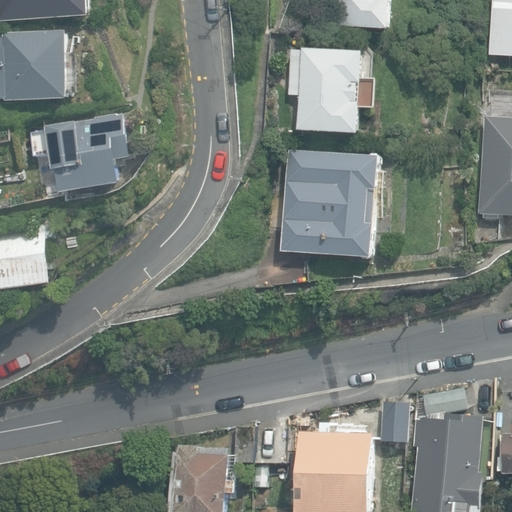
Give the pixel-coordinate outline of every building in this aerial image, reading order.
[(0,0),(0,19),(3,20),(3,23),(95,17),(96,17),(94,0),(0,0)] [(332,26),(395,31),(397,0),(321,0),(320,22),(333,23),(332,26)] [(511,0),(490,0),(488,54),(511,55),(511,0)] [(0,98),(12,99),(12,100),(80,99),(80,54),(76,30),(8,32),(8,34),(8,37),(0,36),(0,98)] [(303,131),(365,135),(367,104),(366,104),(361,103),(362,83),(368,84),(369,54),(307,50),(295,50),(292,95),(305,96),(303,131)] [(511,91),(492,91),(490,117),(488,117),(482,214),(511,215),(511,91)] [(56,150),(63,194),(126,184),(123,160),(136,158),(130,114),(129,114),(53,125),(54,130),(34,133),(37,153),(56,150)] [(286,252),(377,259),(377,258),(380,225),(377,225),(380,190),(382,190),(383,187),(385,158),(293,151),(286,252)] [(0,229),(0,290),(55,283),(54,269),(58,269),(54,240),(60,239),(57,222),(0,229)] [(431,416),(472,409),(468,387),(427,394),(431,416)] [(385,441),(413,442),(415,402),(387,401),(385,441)] [(482,511),(483,509),(485,509),(487,472),(483,472),(487,417),(446,414),(446,419),(422,417),(415,511),(482,511)] [(239,463),(257,463),(258,426),(239,426),(239,463)] [(302,511),(375,511),(378,434),(305,431),(302,511)] [(176,511),(231,511),(232,493),(239,493),(239,478),(232,478),(232,454),(231,454),(231,447),(203,447),(203,444),(183,443),(183,451),(177,451),(176,511)] [(257,487),(270,487),(270,465),(258,465),(257,487)]
